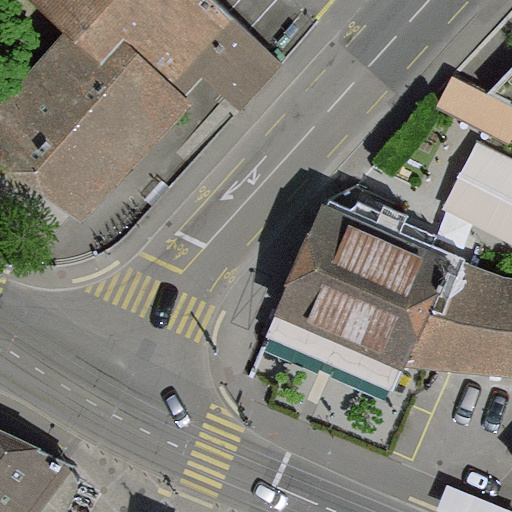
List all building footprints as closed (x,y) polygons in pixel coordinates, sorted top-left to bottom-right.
[(217,0),(37,0),(70,32),(108,63),(129,41),(190,95),(209,76),(244,111),(288,65),(217,0)] [(70,32),(0,111),(0,159),(88,222),(199,104),(190,95),(129,41),(108,63),(70,32)] [(511,74),(492,97),(511,106),(511,74)] [(329,203),(269,338),(401,396),(412,371),(461,261),(329,203)] [(511,278),(461,261),(412,371),(511,377),(511,278)] [(0,511),(31,511),(68,463),(0,429),(0,511)]
